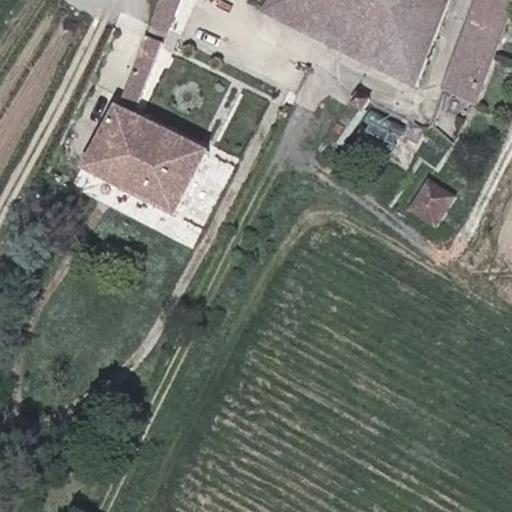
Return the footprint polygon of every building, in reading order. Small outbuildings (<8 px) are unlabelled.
[(161,0),(149,32),(167,40),(184,0),(161,0)] [(457,0),(277,0),(268,16),(422,88),(457,0)] [(511,34),(511,0),(489,0),(457,85),(487,98),(511,34)] [(120,109),(93,169),(91,171),(183,218),(213,154),(135,117),(165,46),(148,39),(146,43),(139,40),(131,59),(139,63),(120,109)] [(370,96),(357,88),(353,98),(365,104),(370,96)] [(434,181),(415,212),(444,230),(462,199),(434,181)]
